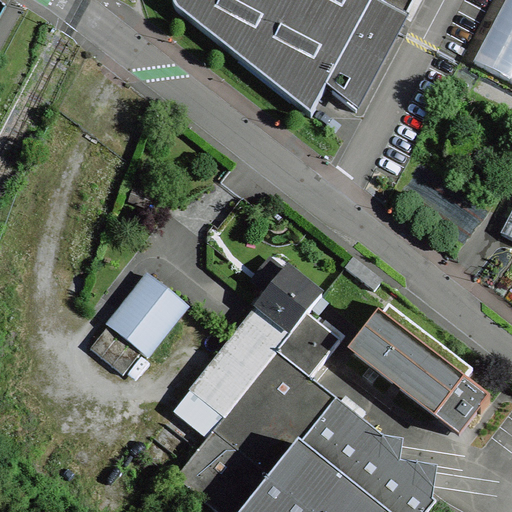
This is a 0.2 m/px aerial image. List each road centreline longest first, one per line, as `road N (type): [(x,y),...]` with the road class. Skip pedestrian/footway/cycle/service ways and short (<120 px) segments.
road 1 (residential): [(511,347),(67,0)]
road 2 (unknown): [(346,185),(448,0)]
